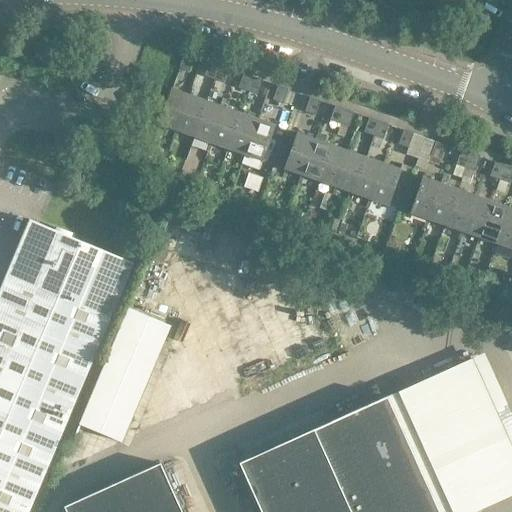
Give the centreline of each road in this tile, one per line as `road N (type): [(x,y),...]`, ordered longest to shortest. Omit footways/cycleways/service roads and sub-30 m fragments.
road 1 (unclassified): [(136,0),(116,88),(99,111),(55,126),(0,108)]
road 2 (unclassified): [(329,39),(216,9),(139,0)]
road 3 (unclassified): [(495,103),(329,39)]
